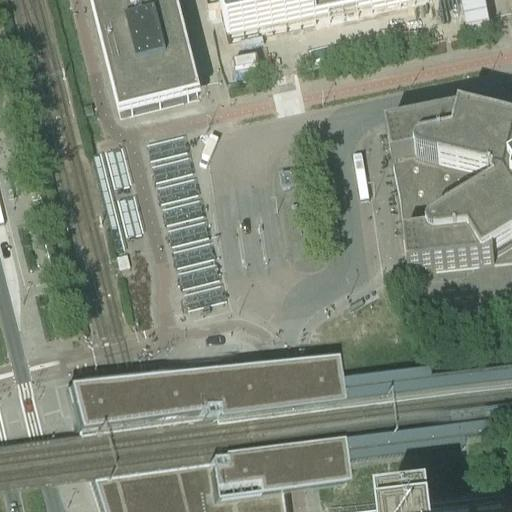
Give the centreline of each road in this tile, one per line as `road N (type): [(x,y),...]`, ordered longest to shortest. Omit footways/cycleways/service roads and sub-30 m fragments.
road 1 (residential): [(355,117),(240,146),(222,168),(233,277),(257,300),(286,304)]
road 2 (residential): [(286,304),(328,292),(348,275),(337,148),(355,117)]
road 3 (secondary): [(55,511),(0,290)]
road 4 (residential): [(314,511),(286,304)]
road 5 (residential): [(355,117),(511,86)]
